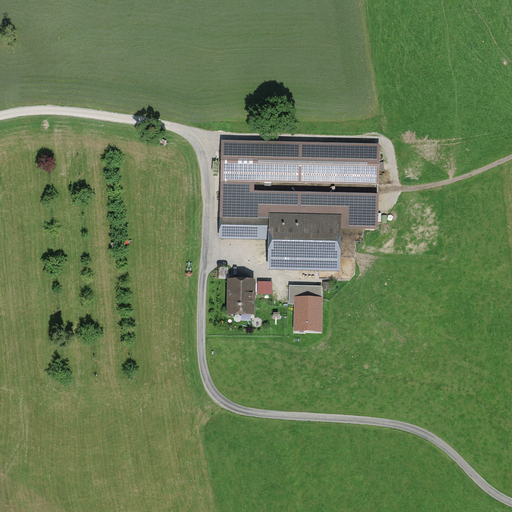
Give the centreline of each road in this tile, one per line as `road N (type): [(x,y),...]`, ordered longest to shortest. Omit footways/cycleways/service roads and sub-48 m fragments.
road 1 (residential): [(511,503),(430,435),(366,420),(255,413),(227,406),(210,388),(202,360),(207,181),(204,158),(179,130),(48,110),(0,116)]
road 2 (track): [(511,160),(461,181),(392,192),(389,146),(375,135),(216,136),(195,143)]
road 3 (track): [(353,251),(347,277),(331,278),(270,275),(205,251)]
